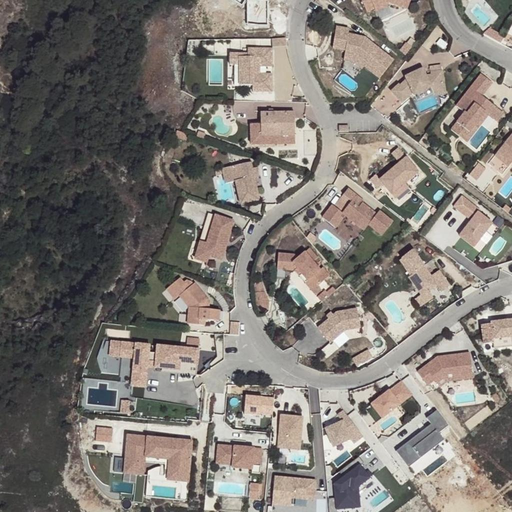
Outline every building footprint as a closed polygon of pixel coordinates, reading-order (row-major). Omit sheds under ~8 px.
[(409,0),(361,0),(366,9),(374,6),(387,2),(389,1),(407,8),(409,0)] [(408,13),(389,24),(397,37),(416,27),(408,13)] [(346,34),(334,30),(330,51),(342,53),(342,57),(353,60),(362,67),(377,81),(391,63),(362,41),(345,39),(346,34)] [(399,57),(404,62),(410,54),(405,49),(399,57)] [(268,94),(268,76),(260,76),(260,69),(268,69),(268,51),(244,51),(244,56),(226,56),(226,67),(236,67),(236,88),(249,88),(249,94),(268,94)] [(380,83),(377,81),(362,67),(353,60),(342,57),(341,63),(351,65),(360,72),(376,88),(380,83)] [(421,75),(410,80),(409,78),(402,81),(404,83),(397,89),(396,88),(389,95),(399,106),(409,97),(411,99),(428,91),(427,87),(441,85),(439,74),(429,76),(429,77),(428,77),(423,80),(421,76),(421,75)] [(492,109),(479,99),(489,86),(478,78),(454,110),(462,116),(448,134),(461,144),(482,116),(486,118),(492,109)] [(428,91),(429,98),(442,96),(441,85),(427,87),(428,91)] [(305,111),(305,102),(290,102),(291,111),(305,111)] [(501,116),(492,109),(486,118),(495,125),(501,116)] [(291,137),(291,115),(257,115),(257,126),(257,138),(291,137)] [(486,118),(482,116),(461,144),(464,146),(486,118)] [(257,138),(257,126),(247,126),(247,146),(291,146),(291,137),(257,138)] [(511,132),(497,152),(511,163),(511,132)] [(398,148),(392,153),(400,164),(379,180),(375,174),(370,179),(378,188),(383,184),(391,194),(418,172),(398,148)] [(511,163),(497,152),(494,156),(508,167),(511,163)] [(222,169),(225,183),(236,181),(242,204),(260,200),(255,179),(253,169),(251,163),(222,169)] [(484,175),(477,169),(467,181),(475,187),(484,175)] [(359,207),(361,205),(345,193),(340,199),(348,206),(339,218),(329,210),(320,223),(333,233),(342,220),(361,235),(366,229),(379,240),(390,226),(376,215),(374,218),(359,207)] [(478,214),(459,199),(449,213),(466,227),(457,240),(471,251),(490,226),(476,216),(478,214)] [(231,224),(205,216),(196,245),(197,245),(193,260),(204,263),(205,259),(218,263),(231,224)] [(413,250),(396,262),(409,276),(407,277),(419,294),(422,298),(428,292),(435,286),(441,292),(451,283),(439,270),(431,276),(413,250)] [(291,259),(275,258),(274,274),(291,274),(292,274),(294,271),(305,284),(308,281),(315,290),(327,279),(319,271),(317,273),(302,256),(294,262),(291,259)] [(294,271),(292,274),(315,300),(320,295),(315,290),(308,281),(305,284),(294,271)] [(176,282),(164,293),(172,303),(177,299),(187,311),(186,327),(202,329),(203,323),(217,324),(218,313),(206,313),(201,312),(201,305),(205,302),(191,286),(190,287),(188,285),(183,284),(180,286),(176,282)] [(332,285),(326,290),(330,296),(336,290),(332,285)] [(260,286),(252,287),(253,296),(263,295),(260,286)] [(320,295),(315,300),(319,305),(330,296),(326,290),(320,295)] [(432,297),(428,292),(422,298),(419,294),(412,299),(418,307),(432,297)] [(263,295),(253,296),(255,309),(268,312),(267,303),(263,295)] [(318,332),(330,347),(345,333),(360,331),(356,312),(337,316),(318,332)] [(511,322),(493,325),(494,330),(484,331),(486,345),(496,344),(496,340),(511,337),(511,322)] [(190,346),(202,347),(203,338),(191,337),(190,346)] [(150,349),(112,346),(111,360),(135,362),(133,390),(147,391),(148,371),(149,365),(157,366),(156,372),(180,374),(180,378),(197,379),(200,354),(158,350),(157,357),(150,357),(150,349)] [(372,349),(356,358),(362,368),(377,359),(372,349)] [(424,369),(417,375),(427,388),(434,383),(435,384),(444,377),(442,374),(453,373),(454,379),(472,377),(469,355),(437,359),(424,369)] [(444,377),(435,384),(439,390),(447,383),(473,380),(472,377),(454,379),(453,373),(442,374),(444,377)] [(399,384),(369,408),(380,421),(410,398),(399,384)] [(274,401),(246,399),(244,416),(272,420),(274,401)] [(131,404),(124,403),(123,416),(131,416),(131,404)] [(380,421),(369,408),(364,412),(375,426),(380,421)] [(434,412),(425,419),(429,425),(395,452),(407,468),(442,441),(436,433),(445,426),(434,412)] [(361,439),(342,414),(336,418),(341,424),(330,425),(330,443),(354,442),(355,443),(361,439)] [(302,420),(280,418),(277,450),(299,452),(302,420)] [(116,443),(118,429),(101,427),(99,441),(116,443)] [(193,445),(162,443),(161,448),(154,447),(154,442),(128,440),(125,478),(145,480),(145,476),(146,467),(166,469),(169,469),(174,469),(173,482),(190,483),(193,445)] [(234,450),(218,449),(217,468),(233,469),(233,472),(253,473),(253,469),(261,470),(262,453),(246,451),(234,450)] [(339,473),(344,479),(358,469),(362,465),(357,460),(339,473)] [(166,469),(146,467),(145,476),(165,478),(166,469)] [(174,469),(169,469),(167,490),(189,492),(190,486),(190,483),(173,482),(174,469)] [(260,478),(261,470),(253,469),(253,473),(252,477),(260,478)] [(336,499),(328,499),(329,511),(337,511),(337,510),(358,508),(356,490),(367,482),(358,469),(344,479),(334,486),(336,499)] [(312,483),(274,479),(272,506),(280,507),(281,499),(313,502),(314,493),(311,490),(312,483)] [(266,488),(259,487),(257,502),(265,503),(266,488)]
